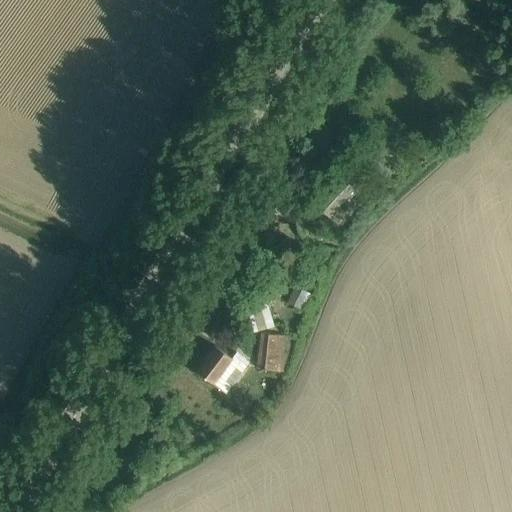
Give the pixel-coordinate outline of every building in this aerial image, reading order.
[(440,111),(430,123),(440,132),(450,120),(440,111)] [(341,168),(313,201),(329,216),(359,184),(341,168)] [(253,220),(236,251),(247,257),(264,227),(253,220)] [(295,285),(287,301),(302,308),(310,293),(295,285)] [(255,304),(261,324),(279,319),(273,298),(255,304)] [(260,334),(256,366),(288,370),(290,356),(294,357),(297,337),(283,336),(262,334),(260,334)] [(215,345),(196,371),(214,384),(215,383),(225,392),(244,367),(215,345)]
